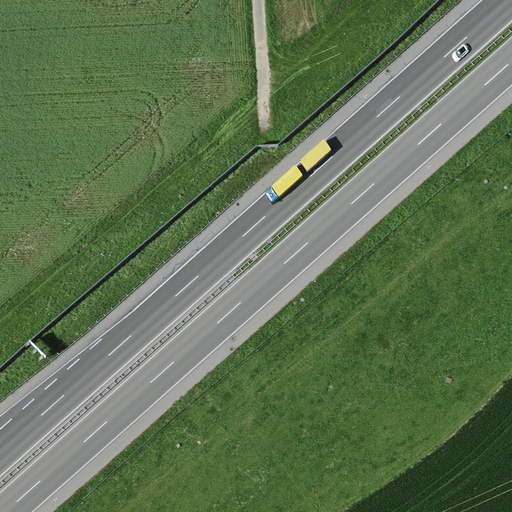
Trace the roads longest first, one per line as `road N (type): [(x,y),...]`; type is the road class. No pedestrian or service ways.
road 1 (motorway): [(508,0),(0,452)]
road 2 (motorway): [(5,511),(511,61)]
